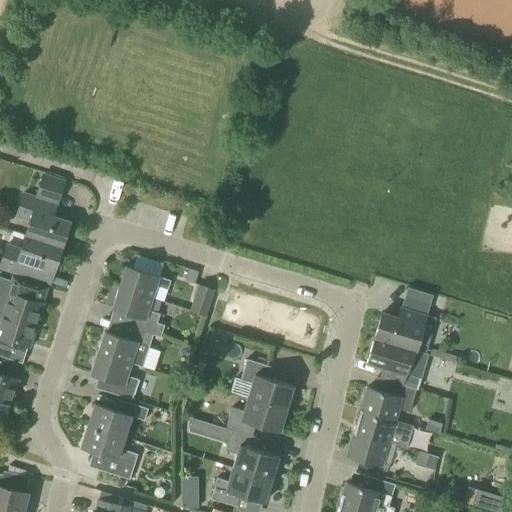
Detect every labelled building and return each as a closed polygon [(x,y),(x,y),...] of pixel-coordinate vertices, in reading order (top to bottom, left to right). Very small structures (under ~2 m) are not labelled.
[(61,193),(64,181),(43,175),(40,186),(61,193)] [(25,235),(61,247),(69,222),(44,214),(48,202),(22,193),(15,216),(29,220),(25,235)] [(53,271),(61,247),(25,235),(20,249),(6,245),(0,262),(0,267),(24,275),(28,263),(53,271)] [(118,287),(152,298),(156,286),(167,289),(170,280),(125,266),(118,287)] [(195,283),(197,273),(187,270),(184,279),(195,283)] [(0,312),(0,313),(36,325),(48,287),(11,275),(10,280),(0,276),(0,312),(0,313),(0,312)] [(204,315),(212,290),(199,285),(190,310),(204,315)] [(127,326),(152,334),(160,337),(164,325),(156,322),(159,314),(148,310),(152,298),(118,287),(111,308),(131,315),(127,326)] [(412,349),(412,350),(425,354),(432,329),(435,318),(408,309),(405,320),(381,313),(374,337),(412,349)] [(0,356),(2,357),(7,340),(29,347),(36,325),(0,313),(0,312),(0,313),(0,312),(0,356)] [(97,352),(130,363),(142,367),(152,334),(127,326),(124,338),(104,331),(97,352)] [(382,367),(379,378),(393,382),(416,389),(419,378),(405,373),(412,350),(412,349),(374,337),(366,362),(382,367)] [(146,366),(158,370),(165,352),(153,347),(146,366)] [(126,375),(130,363),(97,352),(90,374),(104,378),(100,390),(131,400),(138,379),(126,375)] [(49,370),(51,357),(31,354),(29,366),(49,370)] [(247,397),(286,409),(293,386),(269,378),(272,367),(246,359),(240,380),(251,383),(247,397)] [(0,398),(11,402),(18,380),(0,373),(0,398)] [(409,412),(416,389),(393,382),(389,393),(367,387),(360,410),(394,420),(397,408),(409,412)] [(279,432),(286,409),(247,397),(243,411),(231,407),(225,428),(231,430),(251,436),(255,424),(279,432)] [(0,422),(4,424),(11,402),(0,398),(0,422)] [(87,425),(124,437),(130,416),(144,420),(147,408),(125,401),(121,412),(94,404),(87,425)] [(387,442),(394,420),(360,410),(353,432),(387,442)] [(205,422),(192,418),(188,431),(201,435),(205,422)] [(439,433),(442,423),(427,419),(424,429),(439,433)] [(120,448),(124,437),(87,425),(80,447),(107,455),(102,471),(129,479),(137,454),(120,448)] [(257,438),(251,436),(231,430),(225,450),(236,454),(232,468),(271,479),(278,456),(254,449),(257,438)] [(380,465),(387,442),(353,432),(346,454),(380,465)] [(425,468),(428,455),(418,452),(414,464),(425,468)] [(264,502),(271,479),(232,468),(228,481),(216,478),(210,499),(236,507),(240,495),(264,502)] [(0,511),(3,511),(22,511),(27,492),(0,486),(0,483),(2,474),(0,473),(0,511)] [(339,505),(363,511),(392,511),(394,508),(388,506),(394,484),(371,477),(368,489),(346,482),(339,505)] [(463,502),(465,495),(454,492),(451,501),(462,505),(463,502)] [(498,511),(503,498),(487,493),(482,508),(494,511),(498,511)] [(198,498),(181,498),(182,508),(198,508),(198,498)] [(145,511),(97,501),(94,511),(93,511),(92,511),(91,511),(145,511)]
